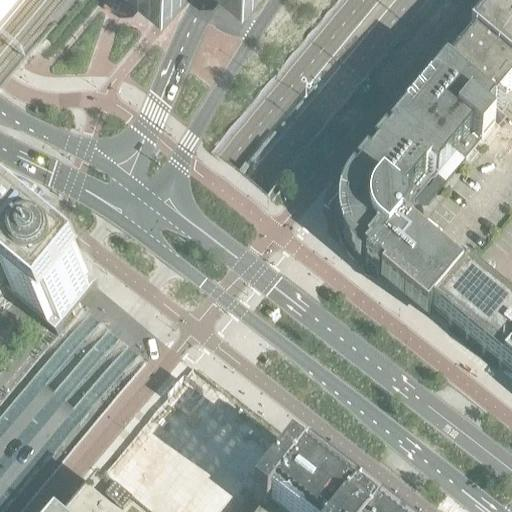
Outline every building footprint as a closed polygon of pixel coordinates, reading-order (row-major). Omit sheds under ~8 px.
[(0,0),(0,41),(34,0),(0,0)] [(152,40),(160,48),(199,0),(208,7),(244,36),(270,0),(122,0),(114,10),(152,40)] [(511,0),(498,0),(470,34),(472,36),(473,37),(462,51),(460,52),(460,53),(459,54),(457,54),(455,57),(455,59),(453,62),(451,62),(449,65),(449,67),(446,69),(445,71),(450,75),(448,78),(447,78),(447,77),(446,77),(445,77),(444,77),(443,77),(442,77),(441,77),(440,77),(440,78),(439,78),(438,79),(437,80),(437,81),(436,81),(436,82),(436,83),(436,84),(436,85),(436,86),(437,87),(437,88),(437,89),(438,89),(438,90),(436,93),(430,88),(390,136),(391,136),(390,137),(391,138),(435,178),(436,176),(437,177),(456,155),(465,163),(490,133),(493,129),(495,128),(492,125),(499,116),(502,118),(503,118),(501,116),(494,110),(495,109),(511,88),(511,0)] [(462,279),(410,235),(417,226),(417,225),(416,224),(415,209),(416,208),(415,207),(413,205),(435,178),(391,138),(388,142),(386,141),(385,140),(384,140),(373,153),(374,154),(375,154),(368,162),(367,162),(366,161),(355,174),(356,175),(357,176),(359,177),(356,181),(353,179),(352,178),(347,184),(343,191),(342,193),(341,195),(340,197),(339,199),(338,201),(337,204),(337,206),(336,208),(336,211),(335,213),(335,215),(335,218),(335,220),(335,222),(335,225),(335,227),(336,229),(336,232),(337,234),(337,236),(338,238),(338,240),(339,242),(340,244),(341,246),(342,248),(343,250),(344,252),(345,254),(347,256),(348,257),(349,259),(351,261),(352,262),(353,263),(355,265),(356,266),(357,267),(359,265),(360,266),(363,263),(367,266),(365,267),(364,269),(376,280),(378,278),(379,277),(383,279),(380,283),(403,302),(402,302),(403,302),(403,303),(404,303),(426,321),(432,316),(433,314),(434,315),(443,323),(478,283),(466,273),(462,279)] [(445,187),(465,163),(456,155),(437,177),(436,176),(435,178),(445,187)] [(0,298),(3,295),(8,289),(12,292),(7,297),(22,309),(56,338),(80,309),(97,289),(62,261),(48,248),(43,254),(39,251),(43,246),(0,209),(0,298)] [(511,311),(478,283),(443,323),(511,380),(511,311)] [(0,511),(23,511),(146,363),(134,353),(114,337),(94,320),(80,309),(56,338),(0,406),(0,511)] [(254,504),(249,511),(248,511),(360,511),(359,511),(353,507),(359,501),(307,460),(302,467),(290,458),(284,466),(283,467),(282,469),(281,469),(280,469),(273,478),(274,479),(264,492),(263,491),(255,500),(256,501),(254,504)] [(76,511),(123,511),(96,489),(76,511)]
